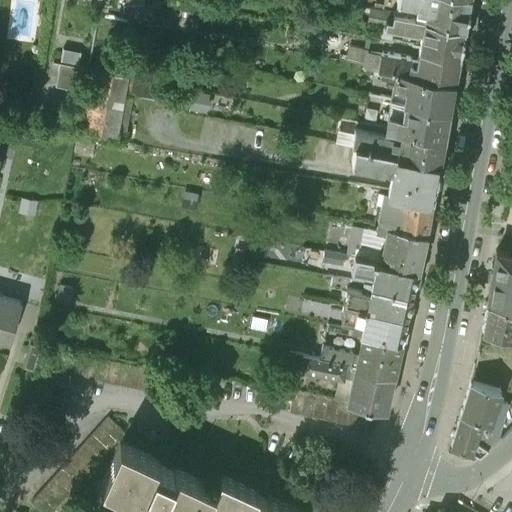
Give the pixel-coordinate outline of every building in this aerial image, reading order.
[(464,22),(467,0),(411,0),(415,1),(413,13),(464,22)] [(413,13),(394,9),(392,18),(391,25),(414,30),(415,27),(423,28),(420,44),(422,44),(459,51),(464,22),(413,13)] [(453,79),(459,51),(422,44),(417,72),(453,79)] [(417,72),(396,68),(390,96),(448,107),(453,79),(417,72)] [(164,80),(105,69),(93,132),(121,137),(129,92),(160,98),(164,80)] [(194,87),(190,107),(207,110),(211,90),(194,87)] [(448,107),(390,96),(385,124),(394,125),(443,135),(448,107)] [(443,135),(394,125),(392,134),(355,127),(354,131),(352,142),(355,143),(439,159),(443,135)] [(336,140),(352,142),(354,131),(338,128),(336,140)] [(439,159),(355,143),(352,160),(383,166),(383,163),(392,164),(389,180),(387,187),(432,196),(433,188),(439,159)] [(432,196),(387,187),(385,200),(381,199),(377,221),(425,231),(432,196)] [(425,231),(377,221),(375,228),(351,224),(346,252),(354,254),(417,266),(425,231)] [(511,251),(496,248),(488,297),(511,303),(511,251)] [(417,266),(354,254),(351,269),(372,273),(371,281),(412,289),(417,266)] [(412,289),(371,281),(369,289),(348,285),(345,300),(406,312),(412,289)] [(0,331),(14,336),(24,298),(0,290),(0,331)] [(511,303),(488,297),(483,326),(511,333),(511,303)] [(406,312),(345,300),(342,315),(356,318),(354,326),(362,328),(401,335),(406,312)] [(401,335),(362,328),(357,350),(355,363),(393,370),(394,370),(402,335),(401,335)] [(357,350),(324,343),(322,356),(355,363),(357,350)] [(166,370),(65,350),(60,372),(162,392),(166,370)] [(322,356),(299,352),(296,368),(342,377),(342,375),(352,377),(348,398),(385,406),(393,370),(355,363),(322,356)] [(57,373),(36,367),(22,410),(43,417),(57,373)] [(501,389),(470,379),(460,411),(490,419),(485,429),(498,434),(509,402),(499,398),(501,389)] [(372,404),(293,389),(289,410),(368,426),(372,404)] [(490,419),(460,411),(450,442),(471,448),(479,453),(501,436),(498,434),(485,429),(490,419)] [(108,416),(32,501),(44,511),(50,511),(124,430),(108,416)] [(201,511),(215,483),(120,440),(102,481),(116,487),(113,494),(144,508),(141,511),(201,511)] [(259,489),(220,471),(215,483),(201,511),(306,511),(307,511),(268,493),(268,495),(258,491),(259,489)]
